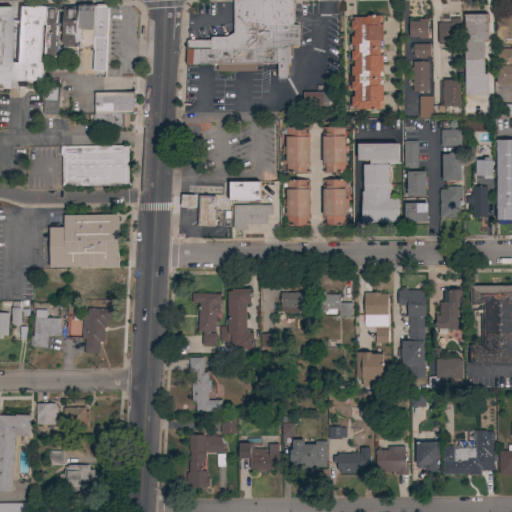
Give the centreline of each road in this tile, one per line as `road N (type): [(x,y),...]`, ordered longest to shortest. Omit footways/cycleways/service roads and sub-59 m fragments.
road 1 (tertiary): [(163,41),(142,511)]
road 2 (residential): [(143,508),(511,509)]
road 3 (residential): [(154,257),(511,253)]
road 4 (residential): [(157,200),(0,192)]
road 5 (residential): [(148,380),(0,382)]
